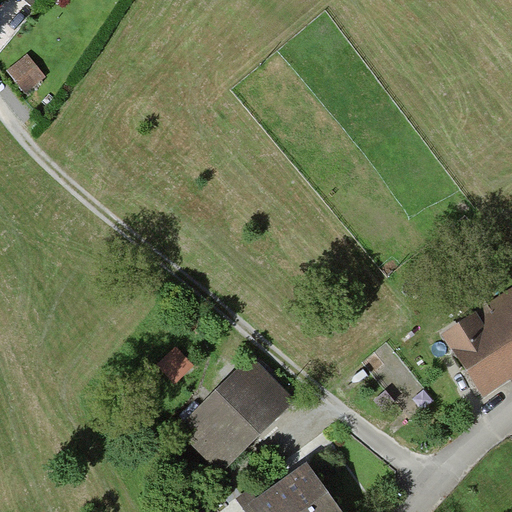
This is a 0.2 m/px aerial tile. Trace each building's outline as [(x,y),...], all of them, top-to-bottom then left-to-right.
[(25,0),(37,10),(46,0),(25,0)] [(27,57),(10,71),(27,92),(44,77),(27,57)] [(511,294),(447,339),(488,399),(511,382),(511,294)] [(175,350),(158,366),(173,383),(190,367),(175,350)] [(177,431),(219,474),(292,402),(251,360),(177,431)] [(339,511),(306,465),(259,499),(252,490),(238,500),(246,511),(339,511)]
